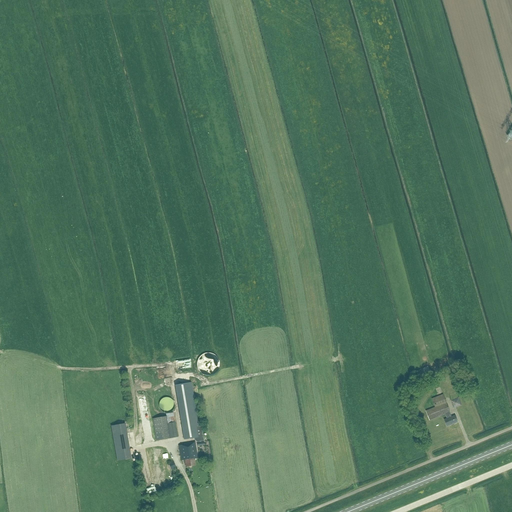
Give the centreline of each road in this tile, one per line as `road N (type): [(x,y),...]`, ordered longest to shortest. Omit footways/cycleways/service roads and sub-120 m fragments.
road 1 (unclassified): [(306,511),(511,427)]
road 2 (primary): [(347,511),(511,444)]
road 3 (unclassified): [(398,511),(511,465)]
